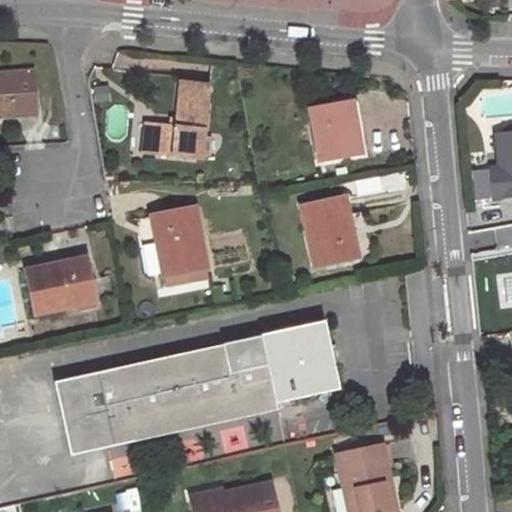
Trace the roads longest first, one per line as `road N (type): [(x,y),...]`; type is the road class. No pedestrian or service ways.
road 1 (residential): [(427,43),(475,511)]
road 2 (residential): [(67,6),(427,43)]
road 3 (residential): [(50,199),(81,139),(67,6)]
